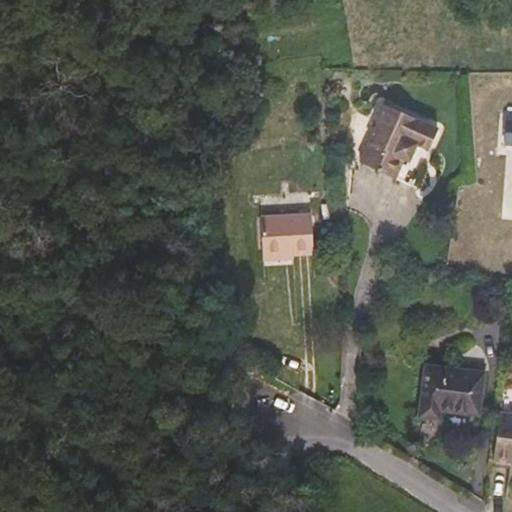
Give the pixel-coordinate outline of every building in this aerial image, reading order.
[(374,119),(376,126),(360,163),(395,178),(406,153),(411,155),(416,145),(428,150),(437,129),(381,103),(374,119)] [(260,216),(262,255),(292,253),(312,253),(310,214),(260,216)] [(263,262),(293,261),(292,253),(262,255),(263,262)] [(482,374),(427,367),(421,415),(437,417),(439,408),(477,413),(482,374)] [(511,411),(499,410),(493,461),(511,463),(511,411)]
